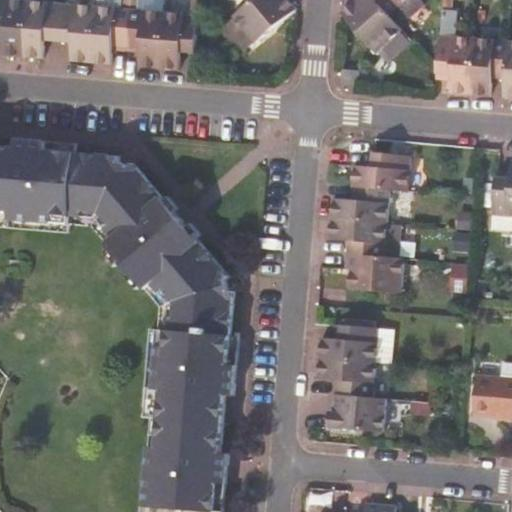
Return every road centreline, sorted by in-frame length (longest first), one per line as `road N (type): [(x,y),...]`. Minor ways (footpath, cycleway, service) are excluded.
road 1 (residential): [(276,463),(306,108)]
road 2 (residential): [(0,83),(306,108)]
road 3 (residential): [(276,463),(511,481)]
road 4 (residential): [(306,108),(511,126)]
